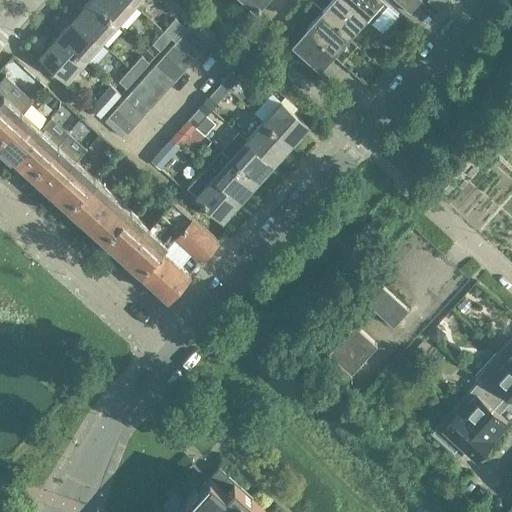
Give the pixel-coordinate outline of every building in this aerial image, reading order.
[(119,23),(92,0),(89,0),(74,17),(102,42),(119,23)] [(136,5),(130,0),(92,0),(119,23),(136,5)] [(240,0),(256,14),(267,0),(240,0)] [(308,0),(296,0),(294,2),(301,8),(308,0)] [(347,0),(331,0),(321,12),(350,37),(368,18),(347,0)] [(347,0),(368,18),(384,0),(347,0)] [(397,0),(411,12),(421,0),(397,0)] [(321,12),(313,21),(305,30),(334,55),(350,37),(321,12)] [(102,42),(74,17),(58,36),(85,61),(102,42)] [(197,18),(189,27),(208,44),(216,35),(197,18)] [(163,30),(171,37),(177,30),(170,23),(163,30)] [(189,27),(181,36),(200,53),(208,44),(189,27)] [(152,43),(159,50),(171,37),(163,30),(152,43)] [(85,61),(58,36),(40,55),(68,80),(85,61)] [(181,36),(173,45),(192,62),(200,53),(181,36)] [(173,45),(165,54),(184,71),(192,62),(173,45)] [(165,54),(157,64),(176,80),(184,71),(165,54)] [(138,74),(149,62),(141,55),(129,67),(138,74)] [(157,64),(149,72),(168,89),(176,80),(157,64)] [(138,74),(129,67),(117,80),(126,88),(138,74)] [(221,82),(228,89),(240,76),(232,70),(221,82)] [(149,72),(142,81),(160,98),(168,89),(149,72)] [(0,137),(23,112),(4,95),(9,89),(0,80),(0,137)] [(142,81),(133,90),(152,107),(160,98),(142,81)] [(209,95),(217,102),(228,89),(221,82),(209,95)] [(133,90),(125,99),(144,116),(152,107),(133,90)] [(96,105),(103,112),(115,99),(107,92),(96,105)] [(125,99),(118,108),(136,124),(144,116),(125,99)] [(281,101),(264,121),(292,146),(309,126),(281,101)] [(187,119),(195,126),(206,114),(198,107),(187,119)] [(118,108),(109,117),(128,134),(136,124),(118,108)] [(23,112),(0,137),(0,144),(14,157),(40,127),(23,112)] [(187,119),(175,132),(183,139),(195,126),(187,119)] [(264,121),(247,139),(275,164),(292,146),(264,121)] [(40,127),(14,157),(34,175),(60,145),(40,127)] [(222,150),(231,158),(259,183),(275,164),(247,139),(238,131),(222,150)] [(153,157),(161,164),(172,151),(165,144),(153,157)] [(60,145),(34,175),(51,191),(78,161),(60,145)] [(231,158),(222,150),(221,149),(204,168),(214,177),(242,201),(259,183),(231,158)] [(78,161),(51,191),(69,207),(96,178),(78,161)] [(225,221),(242,201),(214,177),(197,196),(225,221)] [(96,178),(69,207),(87,223),(113,193),(96,178)] [(113,193),(87,223),(103,237),(130,208),(113,193)] [(174,199),(149,226),(150,227),(124,256),(141,272),(193,216),(174,199)] [(149,226),(130,208),(103,237),(124,256),(150,227),(149,226)] [(193,216),(141,272),(168,296),(219,240),(193,216)] [(393,325),(409,309),(380,282),(364,299),(393,325)] [(476,297),(482,290),(475,284),(469,291),(476,297)] [(463,312),(472,303),(465,297),(456,305),(463,312)] [(351,372),(377,343),(348,317),(322,345),(351,372)] [(511,334),(497,351),(511,364),(511,334)] [(422,357),(414,350),(406,358),(415,366),(422,357)] [(511,364),(497,351),(474,377),(478,381),(479,382),(500,401),(508,392),(511,395),(511,364)] [(408,374),(413,368),(405,361),(397,370),(402,374),(408,374)] [(500,401),(479,382),(478,381),(455,406),(455,407),(491,440),(492,438),(491,437),(506,420),(493,409),(500,401)] [(491,440),(455,407),(455,406),(432,431),(454,452),(461,443),(476,456),(491,440)] [(448,469),(439,460),(433,467),(442,475),(448,469)] [(266,511),(217,466),(216,467),(174,511),(266,511)]
